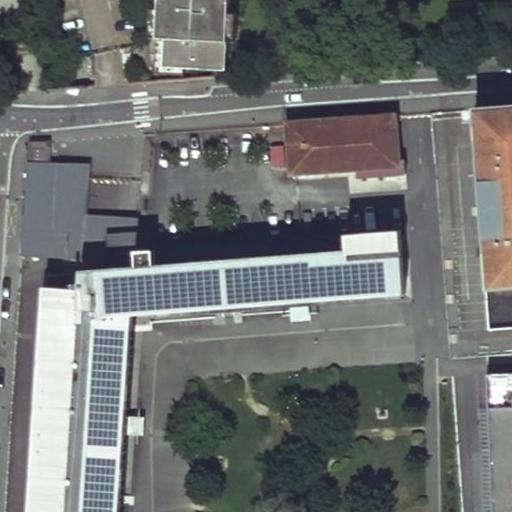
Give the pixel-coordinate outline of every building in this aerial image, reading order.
[(162,0),(162,10),(161,40),(167,41),(166,70),(187,71),(227,73),(229,45),(231,13),(231,0),(162,0)] [(162,10),(153,10),(151,40),(161,40),(162,10)] [(239,14),(231,13),(229,45),(238,46),(239,14)] [(187,71),(166,70),(166,78),(187,79),(187,71)] [(477,109),(491,327),(511,325),(511,106),(502,107),(477,109)] [(289,123),(293,175),(401,168),(398,115),(289,123)] [(49,160),(50,140),(27,142),(26,160),(49,160)] [(287,169),(285,146),(271,147),(273,170),(287,169)] [(40,288),(25,511),(117,511),(122,455),(125,414),(132,314),(143,313),(411,292),(406,230),(340,235),(293,239),(151,251),(151,241),(121,242),(84,245),(88,180),(90,160),(49,160),(26,160),(22,258),(76,258),(102,258),(101,270),(76,272),(75,289),(40,288)] [(511,511),(511,373),(486,374),(491,511),(511,511)]
